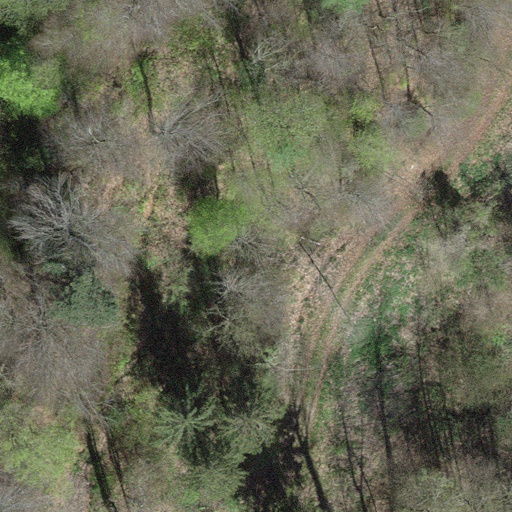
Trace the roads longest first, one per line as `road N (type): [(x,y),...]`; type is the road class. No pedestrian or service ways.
road 1 (track): [(222,0),(112,405),(63,511)]
road 2 (track): [(255,511),(293,460),(400,204),(511,51)]
